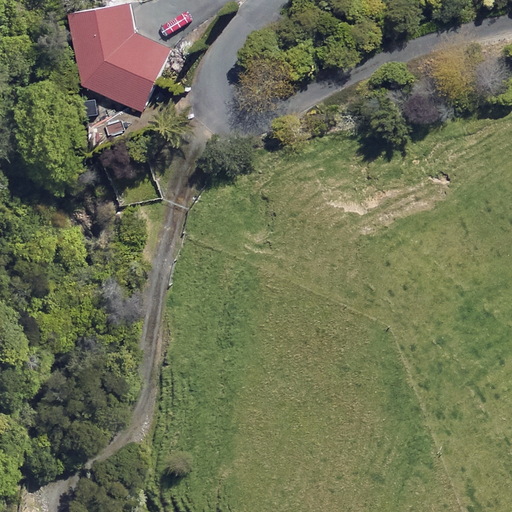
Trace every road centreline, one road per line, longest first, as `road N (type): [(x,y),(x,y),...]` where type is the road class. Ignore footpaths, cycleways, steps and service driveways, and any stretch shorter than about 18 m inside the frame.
road 1 (residential): [(511,22),(422,48),(272,119),(251,120),(233,114),(217,87),(238,34),(269,0)]
road 2 (track): [(144,383),(160,248),(217,87)]
road 3 (track): [(144,383),(137,413),(119,437),(52,495),(56,511)]
